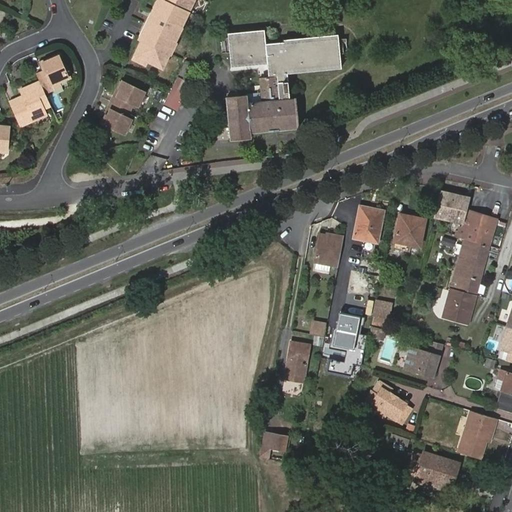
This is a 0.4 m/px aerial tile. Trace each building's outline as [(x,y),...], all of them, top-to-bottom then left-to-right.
[(157,0),(152,12),(147,10),(142,21),(146,23),(132,51),(144,57),(158,64),(165,50),(163,49),(169,38),(171,39),(179,23),(177,22),(188,0),(157,0)] [(152,12),(157,0),(152,0),(147,10),(152,12)] [(247,102),(246,94),(240,95),(227,96),(231,139),(251,137),(251,132),(299,127),(296,98),(289,99),(289,98),(287,71),(340,66),(339,53),(337,38),(337,35),(282,40),(282,41),(281,41),(264,43),(262,31),(227,34),(227,38),(228,53),(230,67),(267,63),(268,76),(262,77),(261,77),(261,92),(262,100),(253,101),(247,102)] [(428,44),(445,47),(447,33),(429,31),(428,44)] [(173,40),(171,39),(169,38),(163,49),(165,50),(167,51),(173,40)] [(220,54),(228,53),(227,38),(225,38),(219,39),(220,54)] [(337,38),(339,53),(346,52),(345,38),(341,38),(337,38)] [(142,61),(144,57),(132,51),(130,55),(142,61)] [(38,81),(43,94),(49,91),(47,87),(57,82),(67,78),(57,54),(38,62),(42,71),(44,75),(37,78),(38,81)] [(183,61),(164,105),(178,111),(197,67),(183,61)] [(113,102),(127,109),(130,102),(137,105),(143,91),(120,80),(116,89),(118,90),(113,102)] [(41,109),(48,105),(43,94),(38,81),(18,89),(21,96),(23,99),(8,105),(11,110),(16,122),(42,111),(41,109)] [(59,87),(57,82),(47,87),(49,91),(59,87)] [(118,90),(116,89),(114,88),(108,99),(113,102),(118,90)] [(246,93),(246,94),(247,102),(253,101),(262,100),(261,92),(246,93)] [(7,102),(8,105),(23,99),(21,96),(7,102)] [(102,114),(104,115),(106,116),(113,102),(108,99),(102,114)] [(124,115),(127,109),(113,102),(106,116),(104,115),(101,122),(124,133),(130,118),(124,115)] [(152,156),(150,166),(162,169),(164,158),(152,156)] [(469,197),(440,190),(433,217),(462,223),(469,197)] [(369,208),(351,236),(377,241),(383,211),(369,208)] [(456,231),(455,235),(461,237),(464,238),(465,238),(489,246),(496,221),(467,212),(462,227),(459,229),(457,231),(456,231)] [(401,213),(395,242),(420,246),(425,218),(401,213)] [(330,264),(337,266),(342,240),(343,235),(336,234),(336,236),(319,233),(314,261),(316,262),(315,267),(329,270),(330,264)] [(443,235),(440,242),(452,246),(454,239),(443,235)] [(465,238),(464,238),(440,316),(465,324),(489,246),(465,238)] [(341,261),(338,275),(353,278),(356,263),(341,261)] [(391,302),(375,298),(372,314),(376,315),(374,322),(384,325),(386,317),(387,317),(391,302)] [(511,317),(503,349),(511,351),(511,353),(510,362),(511,362),(511,317)] [(326,337),(327,322),(313,321),(312,335),(326,337)] [(306,365),(310,346),(291,342),(284,379),(302,383),(306,365)] [(410,346),(403,369),(434,378),(441,355),(410,346)] [(495,361),(486,358),(484,365),(492,367),(495,361)] [(498,400),(511,404),(511,373),(501,370),(499,378),(504,380),(501,388),(502,389),(498,400)] [(496,387),(501,388),(504,380),(499,378),(496,387)] [(393,388),(380,381),(366,402),(377,409),(374,412),(384,419),(387,415),(396,421),(402,425),(412,409),(406,405),(407,404),(390,393),(393,388)] [(511,412),(511,404),(498,400),(496,407),(511,412)] [(492,436),(497,418),(479,412),(465,454),(481,460),(487,440),(488,435),(492,436)] [(284,448),(286,434),(274,432),(271,445),(284,448)] [(415,452),(406,477),(416,480),(418,476),(447,485),(453,469),(457,471),(460,462),(425,451),(424,454),(415,452)]
